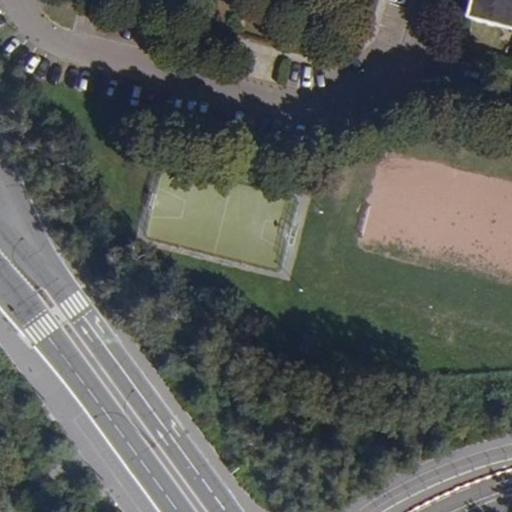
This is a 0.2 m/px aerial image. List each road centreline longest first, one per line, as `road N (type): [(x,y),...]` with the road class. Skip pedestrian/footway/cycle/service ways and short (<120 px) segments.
road 1 (residential): [(8,0),(25,32),(53,48),(310,110),(352,104),(389,83),(410,58),(425,0)]
road 2 (secondary): [(228,511),(76,303),(0,226)]
road 3 (secondary): [(0,283),(178,511)]
